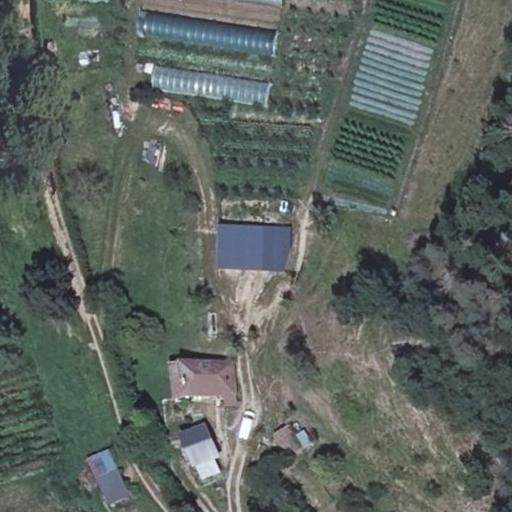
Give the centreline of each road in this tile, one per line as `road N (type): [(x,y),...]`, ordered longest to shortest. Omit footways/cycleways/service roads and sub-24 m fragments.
road 1 (track): [(99,360),(125,156),(136,127),(172,127),(204,170),(211,289),(245,323),(254,418),(231,487),(236,511)]
road 2 (track): [(168,511),(141,481),(120,431),(74,282),(18,78),(17,0)]
